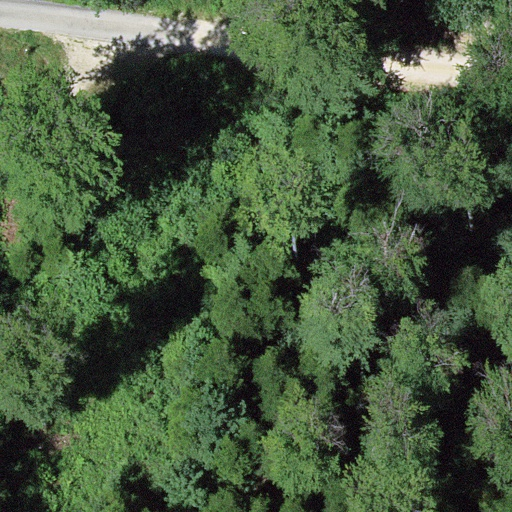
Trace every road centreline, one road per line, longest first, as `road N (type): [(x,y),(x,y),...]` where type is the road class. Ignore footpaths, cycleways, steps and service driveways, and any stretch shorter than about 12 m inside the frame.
road 1 (residential): [(0,8),(419,66)]
road 2 (track): [(136,26),(0,131)]
